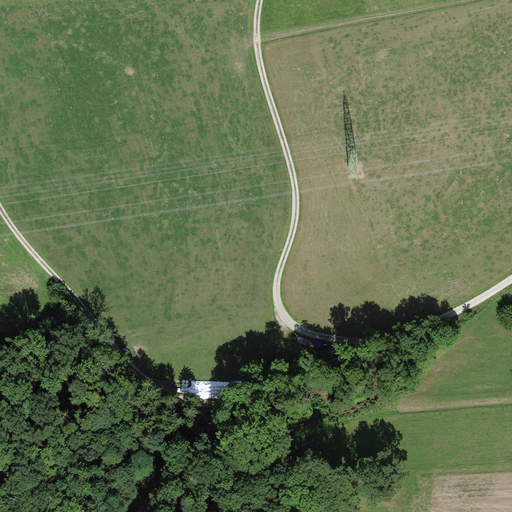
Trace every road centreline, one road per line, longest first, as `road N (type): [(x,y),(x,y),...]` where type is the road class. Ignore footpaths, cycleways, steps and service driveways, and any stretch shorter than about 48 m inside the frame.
road 1 (track): [(511,277),(426,324),(211,404),(146,383),(112,353),(0,209)]
road 2 (track): [(255,0),(253,46),(296,197),(279,304),(301,329),(379,342)]
road 3 (track): [(460,0),(253,46)]
road 4 (track): [(511,402),(386,413)]
